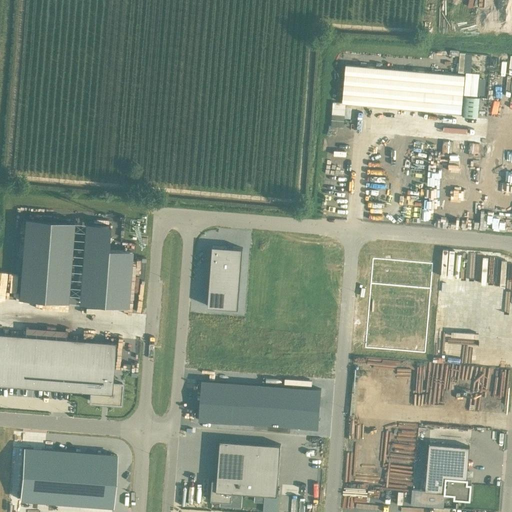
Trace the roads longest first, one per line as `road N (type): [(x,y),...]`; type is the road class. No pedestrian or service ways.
road 1 (unclassified): [(332,511),(355,230)]
road 2 (unclassified): [(191,217),(157,214),(143,428)]
road 3 (unclassified): [(173,430),(191,217)]
road 4 (unclassified): [(355,230),(191,217)]
road 5 (unclassified): [(511,243),(355,230)]
road 6 (unclassified): [(0,419),(143,428)]
